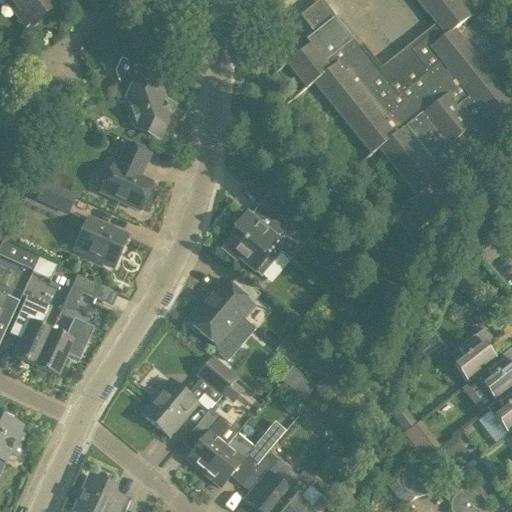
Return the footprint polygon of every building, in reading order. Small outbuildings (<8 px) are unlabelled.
[(55,10),(46,0),(0,0),(0,4),(1,5),(4,2),(25,29),(42,15),(45,18),(55,10)] [(310,87),(418,193),(438,172),(432,166),(478,120),(476,119),(491,103),(485,97),(501,81),(452,32),(471,14),(456,0),(412,0),(432,20),(384,69),(314,0),(290,25),(307,43),(284,66),(307,90),(310,87)] [(163,103),(159,91),(142,83),(148,72),(112,55),(106,68),(114,72),(119,84),(114,85),(112,91),(117,102),(121,104),(122,103),(125,103),(135,129),(158,140),(173,107),(163,103)] [(140,180),(151,156),(125,144),(113,168),(111,167),(98,195),(138,214),(151,185),(140,180)] [(67,215),(75,197),(44,182),(35,200),(67,215)] [(308,242),(277,216),(264,231),(246,216),(232,233),(235,236),(223,250),(236,262),(238,259),(254,273),(266,259),(268,260),(275,262),(280,256),(289,263),(308,242)] [(111,270),(126,239),(86,220),(71,251),(111,270)] [(3,232),(0,238),(0,240),(13,246),(15,241),(13,236),(3,232)] [(1,243),(0,245),(0,257),(32,272),(38,259),(1,243)] [(38,259),(32,272),(50,281),(57,266),(38,258),(38,259)] [(342,280),(351,269),(340,259),(330,271),(342,280)] [(77,305),(83,293),(94,298),(99,287),(77,277),(65,300),(77,305)] [(212,291),(186,322),(217,348),(214,353),(226,363),(241,346),(229,336),(242,321),(253,308),(251,306),(229,287),(221,280),(212,291)] [(0,323),(6,327),(18,301),(0,292),(0,323)] [(35,366),(52,330),(42,325),(50,307),(26,296),(14,324),(25,329),(13,356),(35,366)] [(66,336),(52,330),(35,366),(59,377),(68,355),(79,360),(94,328),(74,319),(66,336)] [(495,361),(494,360),(485,347),(492,341),(484,330),(449,356),(457,366),(453,369),(466,385),(477,377),(476,376),(495,361)] [(493,404),(511,389),(511,366),(511,365),(511,350),(510,347),(494,360),(495,361),(476,376),(477,377),(484,386),(481,388),(493,404)] [(222,397),(236,381),(211,360),(197,376),(222,397)] [(169,437),(197,404),(170,381),(142,414),(169,437)] [(511,389),(493,404),(488,407),(496,417),(493,419),(506,436),(511,431),(511,389)] [(324,390),(318,397),(333,408),(338,400),(324,390)] [(203,474),(235,435),(226,427),(227,425),(210,410),(195,428),(205,437),(186,459),(203,474)] [(400,412),(391,419),(402,434),(411,427),(400,412)] [(20,434),(23,428),(0,417),(0,459),(7,463),(10,455),(18,459),(28,438),(20,434)] [(253,449),(235,435),(203,474),(219,488),(246,457),(255,465),(266,453),(284,432),(276,426),(266,433),(253,449)] [(447,460),(462,449),(453,438),(439,449),(447,460)] [(432,439),(415,451),(432,454),(439,448),(432,439)] [(298,479),(266,453),(255,465),(240,483),(250,491),(243,500),(257,511),(268,511),(287,490),(288,491),(298,479)] [(402,488),(403,491),(405,493),(408,495),(410,496),(413,497),(416,498),(419,498),(422,497),(425,496),(427,495),(429,493),(431,491),(433,489),(434,486),(435,483),(435,480),(435,477),(434,474),(433,472),(431,469),(429,467),(426,465),(424,464),(421,463),(418,463),(415,463),(412,464),(409,465),(407,467),(404,469),(403,471),(401,474),(400,477),(400,480),(400,483),(401,485),(402,488)] [(74,511),(114,511),(106,508),(115,488),(90,476),(73,511),(74,511)] [(287,490),(268,511),(322,511),(327,503),(307,487),(297,499),(288,491),(287,490)] [(483,511),(484,509),(483,506),(483,503),(482,500),(479,498),(477,497),(474,496),(471,495),(468,495),(465,495),(463,496),(460,498),(458,499),(456,502),(454,504),(453,507),(452,509),(451,511),(483,511)]
